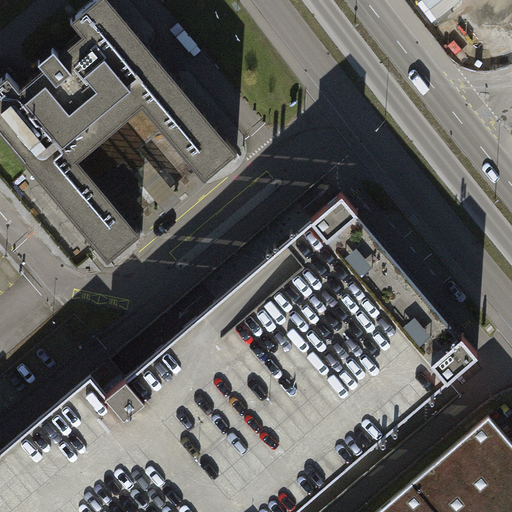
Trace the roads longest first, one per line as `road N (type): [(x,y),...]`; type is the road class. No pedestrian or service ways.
road 1 (unknown): [(97,511),(188,437),(228,389),(261,304),(291,273),(312,266),(426,439)]
road 2 (unclassified): [(274,0),(511,299)]
road 3 (secondary): [(320,0),(511,244)]
road 4 (secondary): [(511,182),(369,0)]
